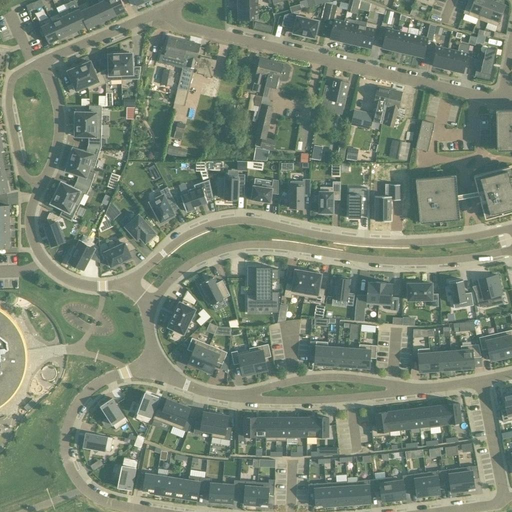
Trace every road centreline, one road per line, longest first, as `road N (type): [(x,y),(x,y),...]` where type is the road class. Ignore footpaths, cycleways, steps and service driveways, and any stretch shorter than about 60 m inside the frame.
road 1 (residential): [(511,228),(392,243),(217,223),(175,242),(129,281)]
road 2 (residential): [(151,305),(180,270),(242,246),(392,262),(511,251)]
road 3 (residential): [(165,9),(182,25),(503,99)]
road 4 (residential): [(156,364),(83,395),(64,443),(83,488),(147,511)]
road 5 (residential): [(39,188),(29,228),(43,259),(75,282),(129,281)]
road 6 (residential): [(243,397),(320,377),(404,390)]
road 7 (residential): [(243,397),(293,402),(404,390)]
road 8 (residential): [(39,188),(23,175),(9,97),(22,70),(40,62)]
road 9 (residential): [(165,9),(40,62)]
road 10 (residential): [(40,62),(59,130),(39,188)]
